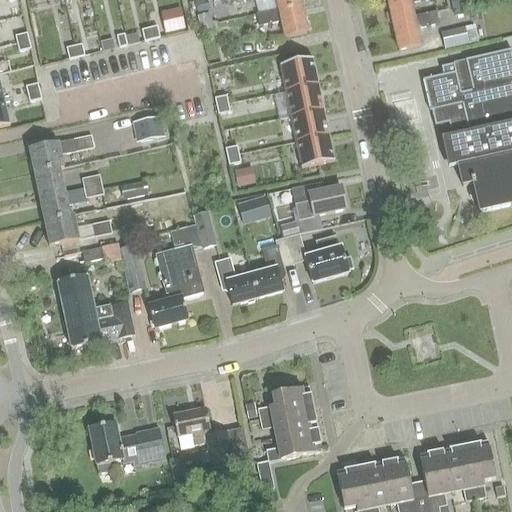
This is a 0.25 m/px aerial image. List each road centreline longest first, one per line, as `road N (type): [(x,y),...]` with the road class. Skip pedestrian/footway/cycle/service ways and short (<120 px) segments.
road 1 (residential): [(346,320),(370,408),(497,389),(510,365),(489,279)]
road 2 (residential): [(23,396),(228,355),(346,320)]
road 3 (residential): [(396,283),(336,0)]
